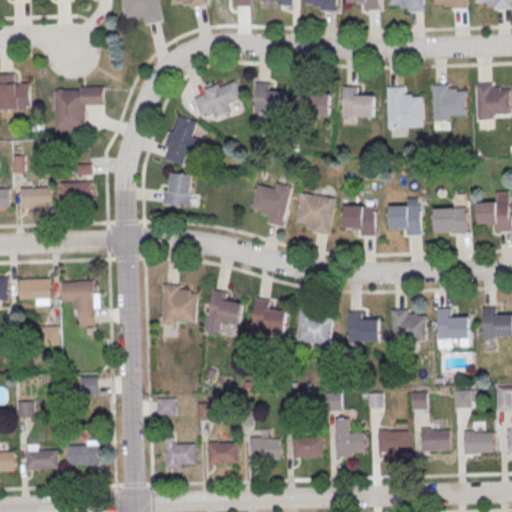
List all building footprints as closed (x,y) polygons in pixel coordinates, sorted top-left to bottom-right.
[(123,0),(159,0),(164,21),(147,25),(145,17),(138,19),(138,16),(128,18),(123,0)] [(338,0),(338,10),(323,10),(323,6),(314,6),(314,4),(305,3),(305,0),(338,0)] [(348,0),(381,0),(382,9),(367,10),(367,5),(358,5),(357,2),(349,3),(348,0)] [(392,0),(424,0),(425,11),(409,12),(409,8),(402,8),(401,5),(392,5),(392,0)] [(435,0),(436,4),(445,4),(445,7),(453,7),(453,9),(468,8),(467,0),(435,0)] [(478,0),(510,0),(511,8),(495,9),(495,5),(488,5),(488,2),(479,2),(478,0)] [(0,73),(0,111),(33,110),(32,83),(17,84),(17,73),(0,73)] [(238,81),(245,99),(230,105),(233,112),(217,119),(214,111),(202,116),(195,98),(207,93),(206,90),(220,84),(221,88),(238,81)] [(257,83),(256,113),(287,114),(288,92),(271,91),(271,83),(257,83)] [(478,84),(478,119),(494,119),(494,114),(511,114),(510,89),(501,90),(501,87),(493,87),(493,84),(478,84)] [(301,85),(300,115),(331,117),(332,94),(314,94),(315,85),(301,85)] [(434,86),(435,121),(450,121),(450,116),(467,115),(466,91),(457,91),(457,89),(450,89),(449,85),(434,86)] [(56,90),(57,132),(88,131),(88,106),(105,106),(105,87),(82,88),(82,90),(56,90)] [(346,87),(345,118),(376,119),(377,97),(360,96),(360,88),(346,87)] [(388,88),(389,129),(424,128),(424,97),(413,98),(412,95),(406,95),(405,87),(388,88)] [(180,116),(198,122),(193,137),(201,140),(195,157),(188,154),(184,166),(165,160),(170,147),(166,146),(171,131),(175,133),(180,116)] [(173,173),(194,176),(190,207),(164,204),(165,190),(170,190),(173,173)] [(62,183),(94,182),(94,201),(63,202),(62,183)] [(258,184),(276,189),(278,183),(293,187),(283,226),(268,223),(270,216),(262,214),(263,211),(252,208),(258,184)] [(21,187),(52,187),(53,206),(21,206),(21,187)] [(0,188),(11,188),(11,207),(0,207),(0,188)] [(479,202),(497,202),(496,192),(510,192),(511,215),(511,231),(497,232),(497,226),(480,226),(479,202)] [(302,193),(337,199),(331,235),(314,233),(315,229),(308,228),(308,225),(297,223),(302,193)] [(391,206),(422,205),(423,235),(409,235),(409,230),(400,230),(400,228),(391,229),(391,206)] [(346,207),(377,207),(377,236),(363,236),(363,231),(353,231),(353,228),(346,228),(346,207)] [(436,209),(467,208),(468,234),(454,235),(454,232),(437,233),(436,209)] [(20,279),(51,278),(52,297),(20,298),(20,279)] [(0,280),(9,280),(9,299),(0,299),(0,280)] [(64,282),(95,282),(96,326),(81,327),(80,310),(75,310),(75,301),(64,302),(64,282)] [(165,285),(162,325),(179,327),(179,322),(197,323),(199,294),(190,294),(191,291),(180,290),(180,287),(165,285)] [(214,290),(206,331),(219,334),(221,322),(240,325),(243,305),(226,302),(228,293),(214,290)] [(257,300),(252,340),(271,342),(272,332),(284,334),(287,313),(269,311),(270,302),(257,300)] [(302,307),(297,342),(330,346),(334,317),(325,315),(325,313),(317,312),(318,309),(302,307)] [(484,308),(485,338),(511,337),(511,316),(498,317),(498,308),(484,308)] [(439,309),(440,339),(471,339),(471,318),(453,318),(453,309),(439,309)] [(394,311),(395,341),(426,340),(426,319),(408,320),(408,311),(394,311)] [(349,312),(350,342),(381,342),(381,321),(363,321),(363,312),(349,312)] [(44,328),(60,328),(61,345),(45,345),(44,328)] [(3,329),(19,329),(20,346),(4,346),(3,329)] [(83,378),(99,377),(99,394),(83,395),(83,378)] [(456,391),(472,391),(472,408),(456,408),(456,391)] [(327,394),(343,393),(344,411),(328,411),(327,394)] [(369,393),(385,393),(385,410),(369,411),(369,393)] [(412,394),(428,393),(429,410),(413,411),(412,394)] [(498,395),(511,394),(511,412),(498,412),(498,395)] [(158,400),(176,399),(177,416),(159,417),(158,400)] [(284,400),(300,399),(301,417),(284,417),(284,400)] [(18,401),(35,401),(35,418),(19,419),(18,401)] [(198,404),(214,403),(214,420),(198,421),(198,404)] [(336,419),(337,458),(353,457),(353,454),(367,453),(367,434),(351,434),(350,419),(336,419)] [(421,429),(422,451),(452,450),(451,431),(432,431),(432,429),(421,429)] [(379,431),(379,452),(409,452),(409,432),(390,433),(390,430),(379,431)] [(465,432),(465,453),(495,453),(495,433),(476,434),(476,431),(465,432)] [(294,437),(294,459),(324,458),(324,438),(305,439),(305,437),(294,437)] [(165,438),(166,470),(181,469),(181,465),(196,465),(195,446),(175,446),(175,438),(165,438)] [(251,438),(252,460),(282,460),(281,440),(262,441),(262,438),(251,438)] [(208,443),(209,464),(239,464),(238,444),(219,445),(219,442),(208,443)] [(68,447),(68,466),(100,465),(99,446),(68,447)] [(27,451),(28,471),(59,470),(59,450),(27,451)] [(0,472),(16,472),(15,453),(0,453),(0,472)]
